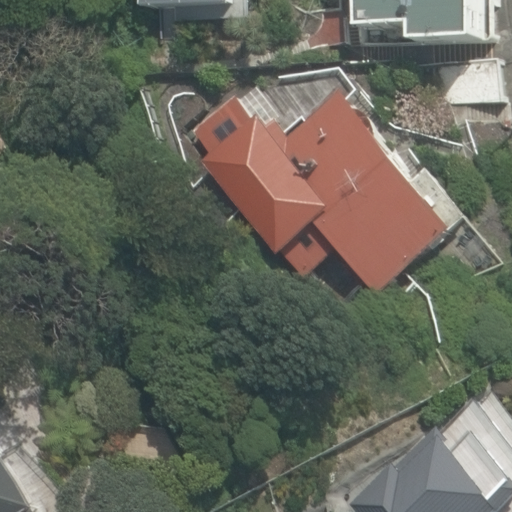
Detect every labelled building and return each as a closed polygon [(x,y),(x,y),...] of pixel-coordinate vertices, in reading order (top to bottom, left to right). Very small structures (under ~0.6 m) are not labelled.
[(265,0),(144,0),(144,10),(266,11),(265,0)] [(360,0),(362,25),(431,23),(431,41),(510,38),(508,0),(360,0)] [(263,73),(184,136),(305,287),(353,248),(417,328),(511,251),(511,249),(384,90),(318,143),(263,73)] [(0,422),(0,511),(60,511),(13,416),(0,422)] [(367,511),(511,511),(511,448),(495,428),(471,447),(460,434),(419,468),(413,461),(361,504),(367,511)]
